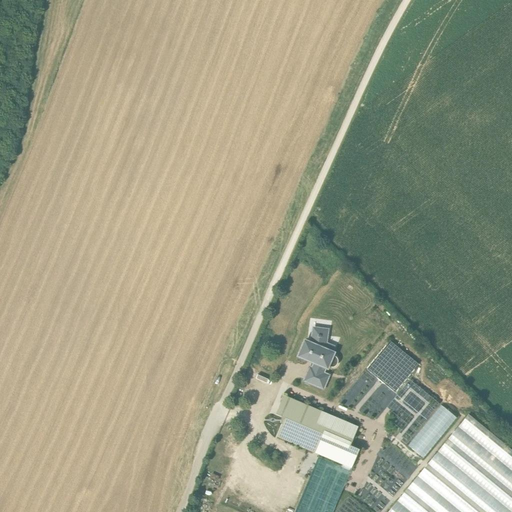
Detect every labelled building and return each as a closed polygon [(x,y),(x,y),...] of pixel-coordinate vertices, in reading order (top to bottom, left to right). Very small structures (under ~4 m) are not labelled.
[(333,357),(332,357),(333,354),(323,350),(325,337),(322,336),(322,335),(320,334),(319,335),(314,333),(311,344),(305,342),(304,344),(302,343),(298,354),(299,354),(298,357),(315,363),(312,369),(310,368),(304,381),(323,389),(328,376),(323,374),(325,368),(327,369),(328,366),(329,367),(331,367),(332,367),(333,367),(334,366),(335,366),(336,365),(336,364),(337,363),(337,362),(337,361),(336,360),(336,359),(335,359),(335,358),(334,358),(334,357),(333,357)] [(419,365),(390,341),(366,369),(395,393),(419,365)] [(355,460),(359,450),(350,446),(358,427),(293,400),(284,396),(276,415),(285,418),(277,437),(351,469),(355,460)] [(441,406),(408,446),(423,458),(456,418),(441,406)] [(511,511),(511,450),(468,415),(388,511),(511,511)]
